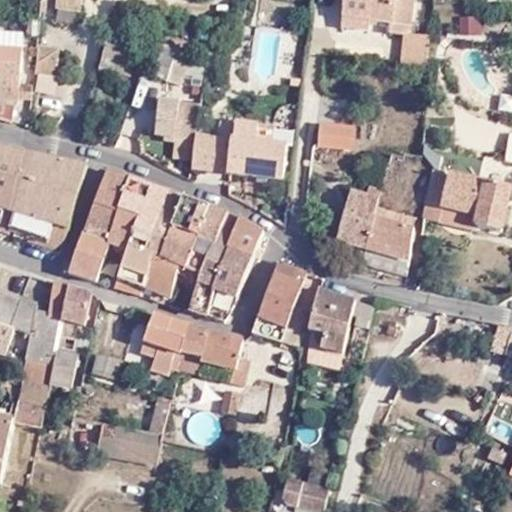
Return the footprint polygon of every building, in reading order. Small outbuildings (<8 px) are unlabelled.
[(81,1),(72,0),(55,0),(55,4),(80,8),(81,1)] [(409,32),(408,31),(411,0),(343,0),(341,24),(367,28),(368,18),(390,21),(389,30),(406,32),(409,32)] [(458,14),(458,36),(482,36),(482,14),(458,14)] [(208,44),(210,21),(198,20),(195,42),(208,44)] [(428,64),(431,33),(408,31),(409,32),(406,32),(403,61),(428,64)] [(0,54),(22,56),(23,40),(0,38),(0,54)] [(154,42),(145,71),(166,77),(175,48),(154,42)] [(55,74),(59,46),(38,45),(35,73),(55,74)] [(0,105),(20,107),(24,56),(22,56),(0,54),(0,105)] [(178,142),(194,145),(196,136),(200,106),(162,101),(159,124),(180,127),(179,140),(178,142)] [(180,127),(159,124),(157,137),(179,140),(180,127)] [(353,131),(322,129),(320,145),(351,148),(353,131)] [(196,136),(194,145),(192,170),(284,180),(287,147),(196,136)] [(13,212),(26,154),(9,151),(0,149),(0,207),(2,209),(0,215),(0,220),(11,224),(9,229),(13,231),(18,214),(13,212)] [(86,166),(26,154),(13,212),(18,214),(13,231),(30,235),(28,242),(45,246),(52,244),(67,234),(86,166)] [(361,188),(373,192),(381,194),(389,164),(369,158),(361,188)] [(105,174),(95,201),(121,210),(130,178),(104,170),(103,173),(105,174)] [(436,172),(425,217),(439,221),(443,207),(477,216),(475,225),(502,232),(511,190),(436,172)] [(130,178),(121,210),(141,217),(151,185),(130,178)] [(151,185),(141,217),(131,250),(150,257),(169,191),(151,185)] [(184,196),(169,191),(150,257),(155,258),(165,262),(175,231),(184,196)] [(352,194),(339,241),(367,249),(375,219),(374,219),(381,194),(373,192),(370,199),(352,194)] [(211,206),(184,196),(175,231),(200,239),(211,206)] [(121,210),(95,201),(84,233),(83,232),(69,273),(97,282),(111,245),(129,252),(131,250),(141,217),(121,210)] [(228,214),(211,206),(200,239),(213,244),(228,214)] [(443,207),(439,221),(473,230),(475,225),(477,216),(443,207)] [(240,220),(228,214),(213,244),(203,274),(191,311),(209,316),(230,250),(240,220)] [(398,272),(408,275),(415,229),(375,219),(367,249),(400,259),(399,267),(398,272)] [(0,230),(8,233),(9,229),(11,224),(0,220),(0,230)] [(265,234),(240,220),(230,250),(254,258),(265,234)] [(200,239),(175,231),(165,262),(182,267),(189,269),(200,239)] [(64,244),(67,234),(52,244),(45,246),(52,249),(64,244)] [(213,244),(200,239),(189,269),(189,270),(203,274),(213,244)] [(332,255),(362,264),(364,258),(367,249),(339,241),(336,240),(332,255)] [(364,258),(399,267),(400,259),(367,249),(364,258)] [(129,252),(116,288),(123,290),(142,296),(145,289),(155,258),(150,257),(131,250),(129,252)] [(254,258),(230,250),(209,316),(229,322),(254,258)] [(168,299),(167,303),(172,305),(182,267),(165,262),(155,258),(145,289),(168,299)] [(283,340),(308,273),(278,263),(254,332),(283,340)] [(48,316),(63,320),(70,286),(55,282),(48,313),(48,316)] [(85,325),(92,292),(70,286),(63,320),(85,325)] [(311,331),(310,345),(343,353),(356,298),(318,290),(310,330),(311,331)] [(0,324),(17,331),(26,302),(0,292),(0,324)] [(55,365),(58,349),(63,320),(48,316),(48,313),(36,310),(38,306),(26,302),(17,331),(32,336),(26,359),(55,365)] [(181,366),(184,353),(190,325),(156,315),(146,342),(175,353),(172,364),(181,366)] [(0,324),(0,353),(10,356),(17,331),(0,324)] [(240,357),(245,341),(190,325),(184,353),(204,357),(203,362),(237,370),(234,383),(245,386),(251,360),(240,357)] [(511,328),(502,325),(493,353),(511,358),(511,328)] [(130,337),(134,338),(137,339),(138,336),(139,329),(133,327),(130,337)] [(343,353),(310,345),(308,361),(340,368),(343,353)] [(55,365),(49,394),(58,396),(60,386),(71,388),(80,354),(58,349),(55,365)] [(96,374),(119,379),(123,361),(100,356),(96,374)] [(18,402),(46,407),(49,394),(55,365),(26,359),(18,402)] [(223,413),(236,415),(239,392),(226,390),(223,413)] [(15,421),(14,422),(43,426),(46,407),(18,402),(15,421)] [(150,431),(163,433),(168,407),(156,405),(150,431)] [(75,425),(102,430),(104,422),(76,416),(75,425)] [(109,423),(119,425),(121,418),(110,417),(109,423)] [(0,418),(0,484),(4,485),(14,422),(15,421),(0,418)] [(160,458),(163,443),(166,434),(119,425),(109,423),(104,422),(102,430),(98,445),(160,458)] [(325,511),(331,490),(304,483),(297,507),(315,511),(325,511)]
